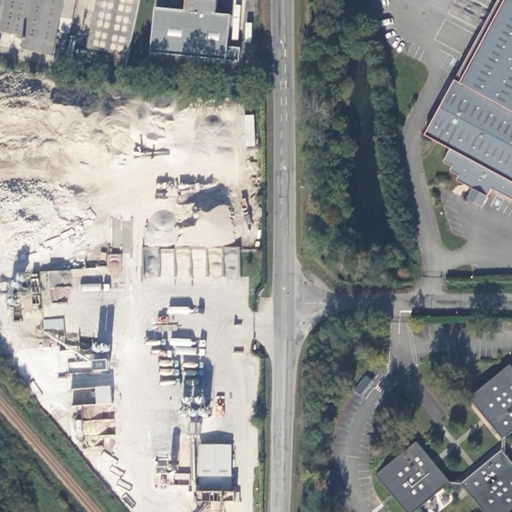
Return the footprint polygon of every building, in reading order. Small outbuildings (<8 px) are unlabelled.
[(23,47),(52,54),(63,0),(0,0),(0,30),(25,36),(23,47)] [(111,60),(110,64),(128,66),(141,0),(101,0),(91,47),(90,56),(111,60)] [(212,0),(184,0),(184,13),(156,11),(151,58),(228,65),(232,18),(217,17),(218,1),(212,0)] [(511,0),(506,0),(504,5),(459,83),(453,80),(422,135),(449,150),(443,162),(451,166),(448,170),(458,175),(456,179),(461,183),(465,193),(471,192),(467,199),(480,207),(490,188),(511,200),(511,0)] [(498,2),(453,80),(459,83),(504,5),(498,2)] [(0,41),(23,47),(25,36),(0,30),(0,41)] [(227,273),(237,272),(236,252),(225,252),(227,273)] [(110,275),(121,273),(119,254),(108,255),(110,275)] [(66,327),(66,318),(45,319),(46,329),(66,327)] [(110,360),(97,360),(98,371),(111,370),(110,360)] [(511,511),(511,462),(505,454),(506,438),(511,433),(511,368),(511,367),(470,399),(502,440),(501,451),(461,483),(450,483),(417,443),(377,475),(406,511),(412,511),(447,486),(463,486),(484,511),(511,511)] [(363,395),(373,380),(365,374),(354,389),(363,395)] [(100,386),(101,404),(114,403),(113,386),(100,386)] [(115,446),(114,410),(96,410),(96,406),(84,406),(85,446),(115,446)] [(203,422),(191,422),(191,435),(203,435),(203,422)] [(202,444),(202,491),(233,491),(233,444),(202,444)] [(189,484),(189,473),(175,473),(175,483),(189,484)] [(202,491),(198,491),(197,500),(242,500),(242,491),(233,491),(202,491)]
